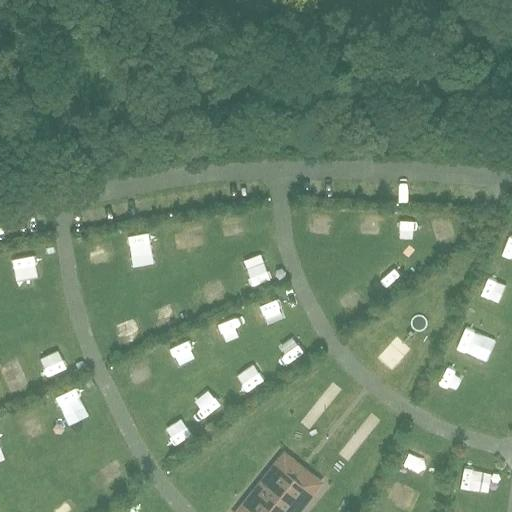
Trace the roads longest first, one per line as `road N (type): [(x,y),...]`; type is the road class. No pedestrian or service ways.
road 1 (track): [(0,130),(356,53)]
road 2 (unclassified): [(511,102),(416,76),(245,0)]
